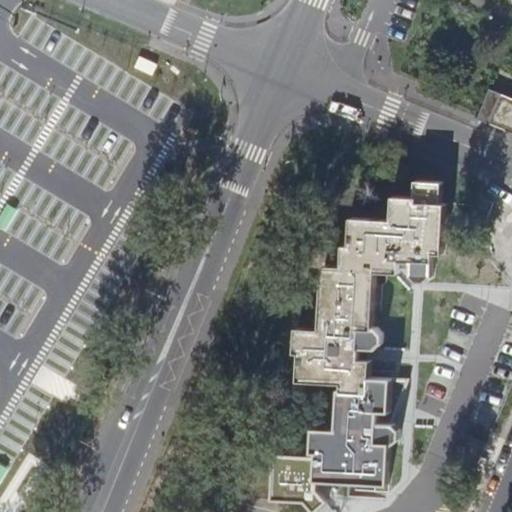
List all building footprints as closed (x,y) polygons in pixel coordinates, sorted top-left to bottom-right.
[(490,123),(502,95),(490,90),(478,119),(490,123)] [(511,99),(502,95),(490,123),(511,131),(511,99)] [(383,411),(390,411),(391,379),(370,378),(371,361),(370,361),(364,360),(365,348),(371,348),(378,348),(383,344),(383,334),(378,328),(374,328),(377,271),(399,272),(399,269),(400,263),(413,264),(412,270),(412,275),(418,282),(427,282),(433,276),(434,253),(443,254),(445,204),(442,204),(442,183),(417,181),(416,198),(394,197),(393,220),(352,218),(351,247),(344,246),(343,267),(324,267),(321,330),(298,329),(297,351),(301,351),(300,380),(344,382),(343,388),(340,390),(338,430),(314,429),(313,451),(317,452),(317,457),(276,454),(273,500),(306,502),(315,511),(327,501),(318,491),(319,481),(388,484),(390,445),(394,445),(400,440),(400,430),(395,424),(389,424),(383,424),(383,411)] [(493,203),(476,196),(469,215),(486,222),(493,203)] [(511,287),(501,288),(501,277),(488,276),(449,311),(474,340),(457,354),(457,367),(450,367),(448,392),(443,392),(439,470),(478,471),(478,426),(496,426),(499,361),(511,361),(511,287)] [(445,511),(459,511),(460,498),(440,498),(440,506),(445,511)]
